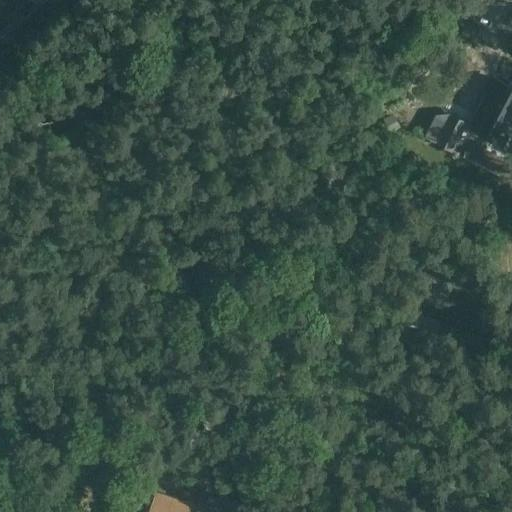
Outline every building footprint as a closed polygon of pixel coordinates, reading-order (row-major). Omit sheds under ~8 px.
[(511,88),(497,80),(472,126),(498,139),(511,112),(511,88)] [(436,114),(425,135),(436,141),(436,142),(452,150),(468,122),(451,114),(436,114)] [(426,264),(410,295),(441,311),(457,280),(426,264)] [(458,330),(447,326),(446,325),(410,312),(404,328),(440,341),(495,361),(500,346),(481,339),(458,330)] [(158,493),(151,511),(188,511),(191,505),(158,493)]
